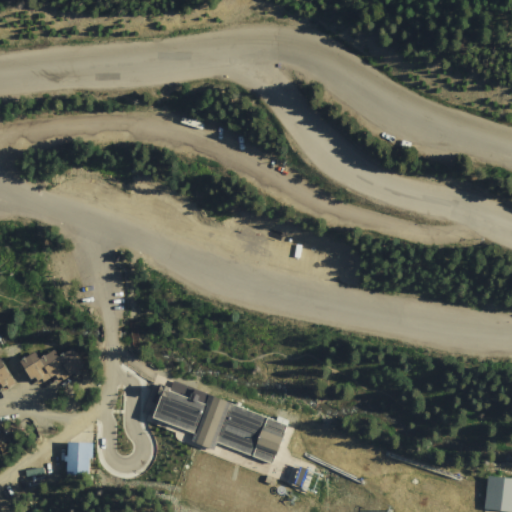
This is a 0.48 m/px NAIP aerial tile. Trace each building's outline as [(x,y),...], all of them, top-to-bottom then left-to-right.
[(18,363),(34,389),(55,376),(60,384),(80,371),(68,350),(57,357),(53,351),(37,360),(33,354),(18,363)] [(0,383),(4,390),(13,385),(0,359),(0,383)] [(287,425),(165,378),(151,417),(272,465),(287,425)] [(0,450),(12,444),(1,424),(0,425),(0,450)] [(68,441),(89,442),(90,470),(68,470),(68,441)] [(312,469),(299,465),(295,482),(307,485),(312,469)] [(44,467),(26,469),(27,475),(45,473),(44,467)] [(484,510),(502,511),(511,511),(511,479),(488,477),(484,510)]
